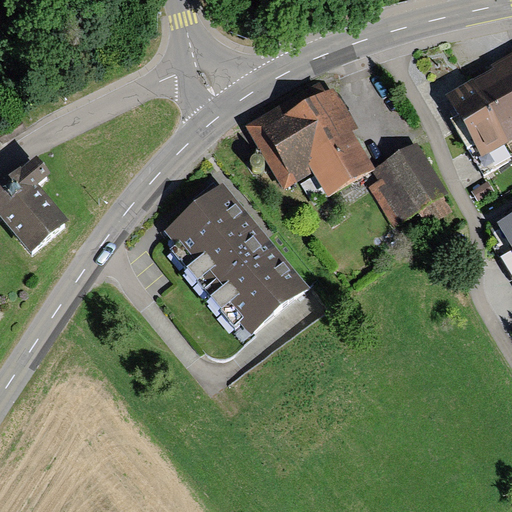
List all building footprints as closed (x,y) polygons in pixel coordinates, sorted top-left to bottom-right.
[(488,75),(446,100),(464,131),(482,161),(511,143),(511,56),(494,67),(496,70),(488,75)] [(320,82),(246,126),(285,191),(314,173),(329,198),(372,171),(376,169),(375,167),(354,131),(359,128),(333,86),(325,91),(320,82)] [(376,169),(372,171),(379,181),(369,187),(394,228),(419,213),(427,226),(451,211),(443,199),(450,195),(418,142),(375,167),(376,169)] [(4,188),(0,191),(0,218),(32,257),(69,226),(39,190),(53,179),(37,161),(4,188)] [(489,181),(472,192),(479,203),(496,193),(489,181)] [(225,187),(167,234),(179,249),(173,255),(233,329),(240,324),(252,339),(310,291),(266,238),(225,187)] [(511,218),(492,231),(500,245),(494,248),(511,276),(511,218)]
